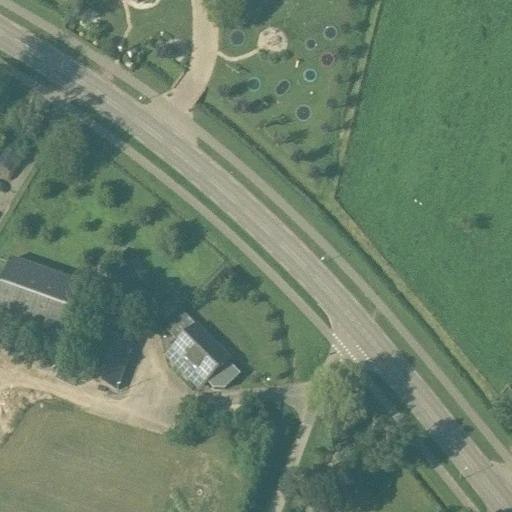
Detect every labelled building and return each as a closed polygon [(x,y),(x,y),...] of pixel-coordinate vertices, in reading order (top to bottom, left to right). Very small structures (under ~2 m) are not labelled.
[(0,322),(65,346),(85,291),(9,264),(0,290),(0,322)] [(205,387),(207,385),(213,391),(225,391),(239,378),(226,365),(230,361),(197,328),(171,354),(205,387)] [(84,383),(117,394),(134,347),(101,335),(84,383)] [(0,489),(29,397),(41,400),(19,472),(58,484),(86,396),(0,369),(0,489)] [(250,424),(265,430),(269,418),(254,413),(250,424)] [(146,491),(159,451),(79,425),(66,465),(146,491)] [(153,497),(195,511),(201,511),(213,480),(165,463),(153,497)]
